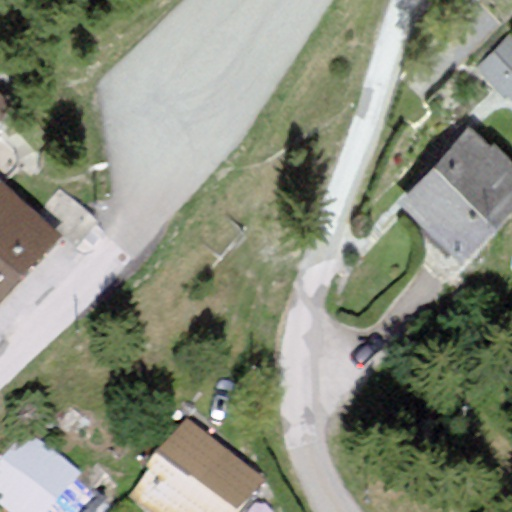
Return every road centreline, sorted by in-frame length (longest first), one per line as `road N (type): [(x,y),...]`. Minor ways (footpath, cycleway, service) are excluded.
road 1 (residential): [(406,0),(301,335),(302,412),(320,477),(340,511)]
road 2 (tertiary): [(0,359),(232,109),(301,0)]
